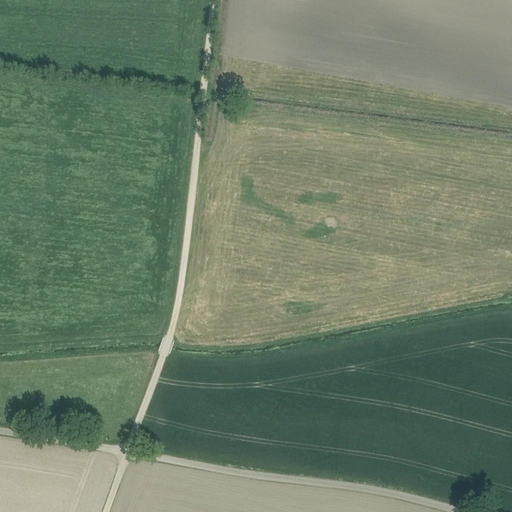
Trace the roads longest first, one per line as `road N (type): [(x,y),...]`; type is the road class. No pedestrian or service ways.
road 1 (track): [(213,0),(175,319),(105,511)]
road 2 (unclassified): [(460,511),(0,431)]
